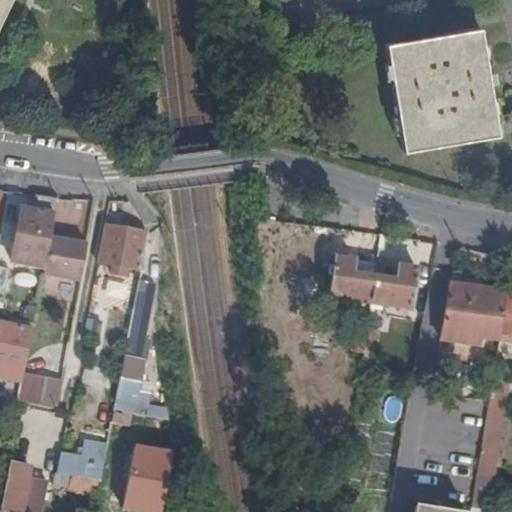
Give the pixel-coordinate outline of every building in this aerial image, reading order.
[(0,0),(0,17),(8,0),(0,0)] [(482,30),(385,47),(405,156),(501,138),(493,90),(484,91),(482,80),(490,78),(482,30)] [(484,91),(493,90),(492,84),(490,78),(482,80),(484,91)] [(51,241),(59,202),(39,199),(35,215),(24,212),(12,265),(45,271),(51,241)] [(141,275),(148,238),(106,229),(99,267),(141,275)] [(87,248),(51,241),(45,271),(44,278),(81,284),(87,248)] [(411,312),(418,271),(398,269),(396,282),(353,277),(355,263),(336,260),(329,301),(411,312)] [(11,273),(0,270),(0,297),(5,298),(11,273)] [(144,342),(154,290),(139,286),(115,413),(132,416),(158,420),(160,410),(148,409),(137,406),(139,394),(145,364),(133,362),(134,355),(137,351),(139,342),(144,342)] [(500,337),(507,295),(451,286),(441,342),(480,349),(481,341),(498,345),(500,337)] [(511,339),(511,296),(507,295),(500,337),(511,339)] [(34,327),(39,307),(29,306),(28,310),(26,310),(23,325),(34,327)] [(0,328),(0,382),(23,387),(34,332),(1,326),(0,328)] [(379,333),(356,329),(352,354),(375,358),(379,333)] [(45,381),(40,409),(55,412),(56,409),(58,409),(63,384),(45,381)] [(492,480),(508,386),(492,384),(488,405),(475,479),(492,480)] [(150,397),(139,394),(137,406),(148,409),(150,397)] [(132,416),(115,413),(112,426),(129,429),(132,416)] [(162,511),(172,459),(135,451),(124,505),(160,511),(162,511)] [(101,484),(105,463),(63,455),(59,476),(101,484)] [(32,471),(8,466),(0,509),(0,511),(24,511),(30,481),(32,471)] [(101,484),(59,476),(56,491),(98,499),(101,484)] [(43,511),(49,484),(30,481),(24,511),(43,511)] [(474,488),(469,511),(470,511),(478,511),(483,489),(474,488)]
